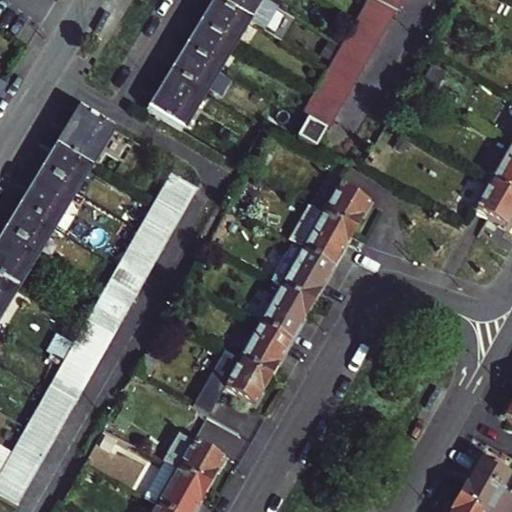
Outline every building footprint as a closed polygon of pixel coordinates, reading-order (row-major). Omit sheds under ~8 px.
[(214,0),(213,3),(245,22),(261,31),(275,7),(263,0),(214,0)] [(390,11),(396,0),(372,0),(372,1),(390,11)] [(372,1),(363,16),(382,26),(390,11),(372,1)] [(213,3),(199,26),(231,45),(245,22),(213,3)] [(359,24),(356,29),(375,39),(382,26),(363,16),(359,24)] [(231,45),(199,26),(185,49),(217,69),(231,45)] [(356,29),(349,43),(367,53),(375,39),(356,29)] [(345,49),(342,55),(361,65),(367,53),(349,43),(345,49)] [(185,49),(170,73),(202,92),(217,69),(185,49)] [(342,55),(334,69),(353,79),(361,65),(342,55)] [(332,73),(327,82),(346,93),(353,79),(334,69),(332,73)] [(180,129),(202,92),(170,73),(148,109),(180,129)] [(327,82),(320,95),(339,105),(346,93),(327,82)] [(318,98),(313,108),(332,118),(339,105),(320,95),(318,98)] [(306,120),(312,123),(325,130),(332,118),(313,108),(306,120)] [(88,167),(111,130),(78,110),(56,147),(88,167)] [(316,148),(325,130),(312,123),(303,140),(316,148)] [(88,167),(56,147),(41,172),(73,191),(88,167)] [(511,148),(509,147),(487,185),(511,198),(511,148)] [(63,209),(73,191),(41,172),(20,208),(52,227),(63,209)] [(177,182),(169,195),(192,209),(200,196),(177,182)] [(511,214),(511,198),(487,185),(472,211),(504,228),(511,214)] [(336,187),(320,214),(353,232),(368,206),(336,187)] [(84,197),(73,191),(63,209),(73,215),(84,197)] [(169,195),(162,207),(185,221),(192,209),(169,195)] [(161,209),(154,220),(177,234),(185,221),(162,207),(161,209)] [(5,233),(37,252),(52,227),(20,208),(5,233)] [(320,214),(299,251),(331,269),(353,232),(320,214)] [(177,234),(154,220),(146,233),(169,247),(177,234)] [(5,233),(0,240),(0,281),(14,290),(37,252),(5,233)] [(169,247),(146,233),(146,234),(139,246),(162,259),(169,247)] [(139,246),(131,259),(154,273),(162,259),(139,246)] [(299,251),(278,288),(310,306),(331,269),(299,251)] [(124,270),(122,273),(146,286),(154,273),(131,259),(124,270)] [(146,286),(122,273),(115,286),(138,299),(146,286)] [(0,281),(0,313),(14,290),(0,281)] [(109,295),(106,299),(130,313),(138,299),(115,286),(109,295)] [(289,343),(310,306),(278,288),(257,325),(289,343)] [(106,299),(99,311),(122,325),(130,313),(106,299)] [(122,325),(99,311),(91,325),(114,338),(122,325)] [(114,338),(91,325),(86,333),(83,338),(106,352),(114,338)] [(257,325),(235,362),(267,380),(289,343),(257,325)] [(83,338),(76,351),(98,364),(106,352),(83,338)] [(76,351),(68,364),(91,377),(98,364),(76,351)] [(267,380),(235,362),(223,355),(209,382),(252,407),(267,380)] [(153,362),(143,357),(133,375),(142,380),(153,362)] [(91,377),(68,364),(64,371),(60,376),(83,390),(91,377)] [(60,376),(53,388),(76,402),(83,390),(60,376)] [(76,402),(53,388),(49,395),(44,402),(68,416),(76,402)] [(511,424),(511,397),(501,417),(511,424)] [(44,402),(37,415),(60,428),(68,416),(44,402)] [(37,415),(29,428),(52,442),(60,428),(37,415)] [(27,431),(22,440),(45,454),(52,442),(29,428),(27,431)] [(159,461),(173,470),(206,488),(222,460),(175,433),(159,461)] [(45,454),(22,440),(14,454),(37,467),(45,454)] [(0,476),(6,466),(12,456),(0,448),(0,476)] [(37,467),(14,454),(12,456),(6,466),(29,480),(37,467)] [(478,458),(455,498),(478,511),(489,511),(510,477),(478,458)] [(29,480),(6,466),(0,476),(0,481),(21,493),(29,480)] [(173,470),(153,506),(163,511),(192,511),(206,488),(173,470)] [(21,493),(0,481),(0,498),(13,506),(21,493)] [(446,511),(478,511),(455,498),(446,511)]
